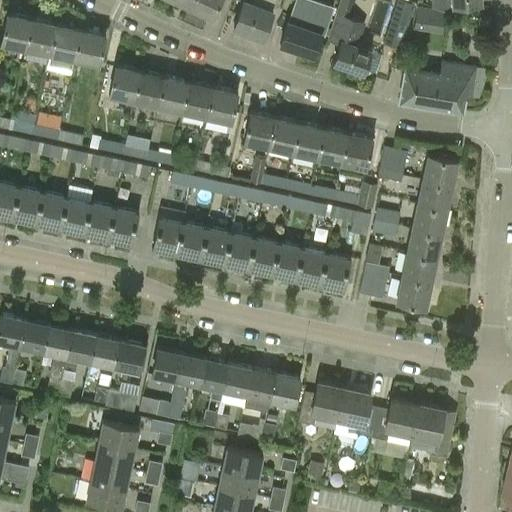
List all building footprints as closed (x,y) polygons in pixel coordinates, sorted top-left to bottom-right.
[(219,0),(191,0),(189,6),(212,16),(219,0)] [(242,0),(243,0),(234,26),(263,37),(273,10),(252,2),(252,0),(242,0)] [(295,0),(289,21),(286,20),(278,43),(312,54),(320,31),(306,26),(315,2),(308,0),(295,0)] [(430,0),(432,5),(445,10),(446,14),(454,14),(453,6),(482,3),(481,0),(430,0)] [(396,4),(383,43),(400,48),(412,9),(396,4)] [(25,48),(32,17),(7,12),(1,42),(25,48)] [(335,12),(327,40),(338,44),(333,58),(366,69),(375,72),(381,54),(370,51),(371,49),(358,44),(365,21),(351,17),(335,12)] [(32,17),(25,48),(50,53),(56,23),(32,17)] [(417,29),(446,31),(447,20),(417,18),(417,29)] [(56,23),(50,53),(46,68),(70,74),(74,58),(80,28),(56,23)] [(80,28),(74,58),(98,63),(104,33),(80,28)] [(405,65),(399,99),(462,110),(464,95),(470,96),(475,66),(442,60),(440,71),(405,65)] [(134,90),(138,68),(115,63),(108,95),(132,100),(134,90)] [(134,90),(132,100),(156,105),(163,73),(138,68),(134,90)] [(187,78),(163,73),(156,105),(180,110),(187,78)] [(187,78),(180,110),(204,116),(211,83),(187,78)] [(211,83),(204,116),(230,121),(237,89),(211,83)] [(0,126),(7,128),(12,109),(8,108),(7,110),(4,109),(2,117),(0,116),(0,126)] [(267,144),(274,114),(249,108),(242,139),(267,144)] [(12,109),(7,128),(32,133),(36,114),(12,109)] [(36,114),(32,133),(56,139),(62,115),(37,109),(36,114)] [(298,119),(274,114),(267,144),(291,150),(298,119)] [(62,115),(56,139),(81,144),(83,134),(59,128),(62,115)] [(322,124),(298,119),(291,150),(315,155),(322,124)] [(322,124),(315,155),(340,161),(346,130),(322,124)] [(372,136),(346,130),(340,161),(365,166),(372,136)] [(0,133),(0,145),(18,149),(21,138),(0,133)] [(120,152),(122,142),(100,137),(101,136),(92,134),(89,145),(120,152)] [(46,143),(21,138),(18,149),(44,155),(46,143)] [(147,147),(122,142),(120,152),(144,157),(147,147)] [(72,149),(46,143),(44,155),(69,160),(72,149)] [(384,144),(379,165),(403,170),(407,149),(384,144)] [(171,153),(147,147),(144,157),(169,163),(171,153)] [(72,149),(69,160),(95,165),(97,154),(72,149)] [(171,153),(169,163),(194,168),(195,158),(171,153)] [(428,153),(423,178),(452,185),(457,159),(428,153)] [(123,160),(97,154),(95,165),(106,168),(105,174),(118,177),(120,171),(120,172),(123,160)] [(262,172),(265,158),(255,155),(249,180),(260,182),(262,172)] [(195,158),(194,168),(228,176),(230,166),(195,158)] [(149,165),(123,160),(120,172),(147,178),(149,165)] [(403,170),(379,165),(377,175),(401,180),(403,170)] [(194,187),(197,175),(171,170),(169,182),(194,187)] [(262,172),(260,182),(283,187),(285,177),(262,172)] [(197,175),(194,187),(219,192),(221,180),(197,175)] [(309,182),(285,177),(283,187),(307,192),(309,182)] [(423,178),(417,203),(446,209),(452,185),(423,178)] [(354,191),(335,187),(333,198),(372,206),(377,183),(361,179),(359,188),(355,187),(354,191)] [(246,186),(221,180),(219,192),(243,197),(246,186)] [(0,181),(0,214),(11,217),(17,185),(0,181)] [(309,182),(307,192),(333,198),(335,187),(309,182)] [(41,191),(17,185),(11,217),(35,222),(41,191)] [(246,186),(243,197),(268,203),(271,191),(246,186)] [(41,191),(35,222),(59,227),(66,196),(41,191)] [(271,191),(268,203),(293,208),(295,196),(271,191)] [(90,201),(66,196),(59,227),(83,232),(90,201)] [(320,202),(295,196),(293,208),(318,213),(320,202)] [(90,201),(83,232),(107,237),(114,206),(90,201)] [(345,207),(320,202),(318,213),(343,218),(345,207)] [(446,209),(417,203),(412,227),(441,233),(446,209)] [(114,206),(107,237),(131,242),(138,211),(114,206)] [(376,206),(373,218),(397,223),(400,211),(376,206)] [(371,212),(345,207),(343,218),(352,220),(350,231),(366,234),(371,212)] [(175,251),(181,220),(157,215),(151,246),(175,251)] [(397,223),(373,218),(371,230),(395,235),(397,223)] [(181,220),(175,251),(199,257),(206,225),(181,220)] [(231,231),(230,230),(223,262),(247,267),(254,236),(240,233),(242,224),(232,222),(231,231)] [(206,225),(199,257),(223,262),(230,230),(206,225)] [(412,227),(407,251),(436,257),(441,233),(412,227)] [(278,241),(254,236),(247,267),(271,272),(278,241)] [(278,241),(271,272),(295,277),(302,246),(278,241)] [(369,242),(365,261),(377,264),(381,244),(369,242)] [(384,244),(381,260),(391,262),(394,246),(384,244)] [(302,246),(295,277),(319,282),(326,251),(302,246)] [(326,251),(319,282),(344,288),(350,256),(326,251)] [(407,251),(401,275),(430,282),(436,257),(407,251)] [(377,264),(365,261),(359,292),(382,297),(389,266),(377,264)] [(430,282),(401,275),(396,300),(425,306),(430,282)] [(18,345),(24,317),(0,312),(0,341),(9,343),(5,365),(2,365),(0,375),(0,380),(10,382),(13,367),(15,367),(19,346),(18,345)] [(48,322),(24,317),(18,345),(19,346),(42,350),(48,322)] [(48,322),(42,350),(53,353),(45,395),(56,397),(60,378),(61,378),(65,356),(71,327),(48,322)] [(95,333),(71,327),(65,356),(89,361),(95,333)] [(95,333),(89,361),(112,366),(118,338),(95,333)] [(118,338),(112,366),(136,371),(142,343),(118,338)] [(175,379),(181,351),(155,346),(149,373),(175,379)] [(170,400),(169,400),(166,416),(179,419),(186,388),(183,388),(185,381),(198,384),(204,356),(181,351),(175,379),(170,400)] [(204,356),(198,384),(212,387),(210,396),(219,399),(228,361),(204,356)] [(219,399),(219,400),(225,401),(229,402),(243,405),(245,394),(251,366),(228,361),(219,399)] [(245,394),(243,405),(266,410),(275,371),(251,366),(245,394)] [(28,370),(15,367),(13,367),(10,382),(25,385),(28,370)] [(275,371),(266,410),(267,411),(269,399),(292,404),(298,376),(275,371)] [(73,380),(61,378),(60,378),(56,397),(67,399),(67,394),(70,394),(73,380)] [(336,419),(343,386),(316,380),(313,392),(303,390),(296,421),(312,424),(314,414),(336,419)] [(104,402),(107,388),(96,385),(93,399),(104,402)] [(369,392),(343,386),(336,419),(357,423),(355,433),(370,436),(376,406),(366,404),(369,392)] [(107,388),(104,402),(105,402),(104,403),(133,409),(136,394),(107,388)] [(0,396),(0,417),(9,419),(13,399),(0,396)] [(376,406),(370,436),(385,439),(408,444),(410,434),(417,402),(390,396),(387,409),(376,406)] [(166,416),(169,400),(159,398),(155,413),(166,416)] [(410,434),(408,444),(428,448),(444,452),(451,422),(440,419),(443,408),(417,402),(410,434)] [(36,417),(46,419),(48,406),(38,404),(36,417)] [(202,422),(214,425),(217,411),(205,409),(202,422)] [(229,414),(222,412),(217,411),(214,425),(225,427),(229,414)] [(9,419),(0,417),(0,438),(5,439),(9,419)] [(101,419),(97,438),(133,446),(137,426),(101,419)] [(259,441),(263,420),(259,419),(257,425),(239,421),(236,436),(259,441)] [(276,423),(263,420),(259,441),(260,441),(261,436),(273,438),(276,423)] [(170,444),(172,433),(172,432),(158,429),(156,441),(170,444)] [(23,443),(37,446),(39,435),(25,432),(23,443)] [(133,446),(97,438),(92,458),(128,466),(133,446)] [(37,446),(23,443),(20,454),(34,457),(37,446)] [(221,465),(258,473),(262,453),(226,445),(221,465)] [(280,468),(294,471),(296,459),(282,456),(280,468)] [(128,466),(92,458),(88,479),(124,486),(128,466)] [(162,461),(152,459),(148,458),(144,481),(157,485),(162,461)] [(1,459),(0,459),(0,478),(15,481),(14,484),(24,486),(28,465),(1,460),(1,459)] [(511,465),(507,464),(499,494),(506,495),(503,509),(511,511),(511,465)] [(258,473),(221,465),(217,485),(253,493),(258,473)] [(124,486),(88,479),(84,499),(120,507),(124,486)] [(249,511),(253,493),(217,485),(213,506),(241,511),(249,511)] [(272,485),(270,497),(283,500),(286,488),(272,485)] [(283,500),(270,497),(267,507),(281,510),(283,500)] [(147,511),(150,501),(140,499),(136,498),(134,511),(141,511),(147,511)]
